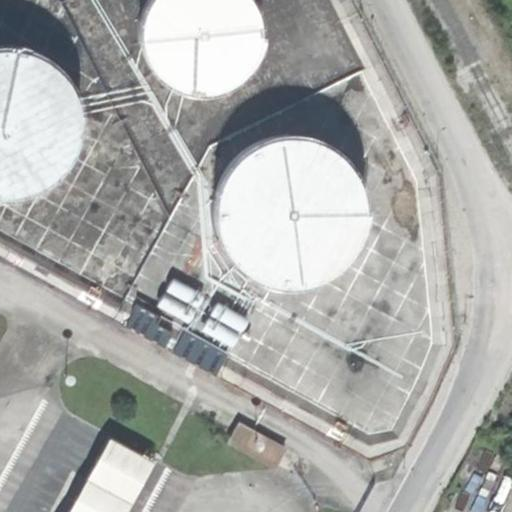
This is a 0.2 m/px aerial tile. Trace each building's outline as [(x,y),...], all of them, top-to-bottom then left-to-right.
[(222,84),(243,70),(256,49),(260,26),(254,2),(252,0),(144,0),(143,2),(137,29),(141,50),(156,72),(175,84),(200,89),(222,84)] [(0,194),(1,195),(14,194),(39,186),(55,174),(66,160),(75,140),(78,121),(76,104),(68,83),(57,68),(41,55),(23,48),(4,45),(0,45),(0,194)] [(248,140),(234,151),(223,164),(214,185),(211,204),(212,219),(219,240),(232,258),(242,266),(262,277),(285,281),(297,280),(322,271),(338,260),(350,245),(359,225),(361,207),(360,190),(352,169),(340,153),(324,140),(306,133),(288,130),(267,133),(248,140)] [(138,301),(128,323),(167,341),(174,326),(157,318),(160,311),(138,301)] [(185,324),(175,346),(219,366),(229,344),(185,324)] [(239,423),(230,440),(279,467),(288,450),(239,423)] [(71,511),(127,511),(156,458),(112,435),(71,511)]
